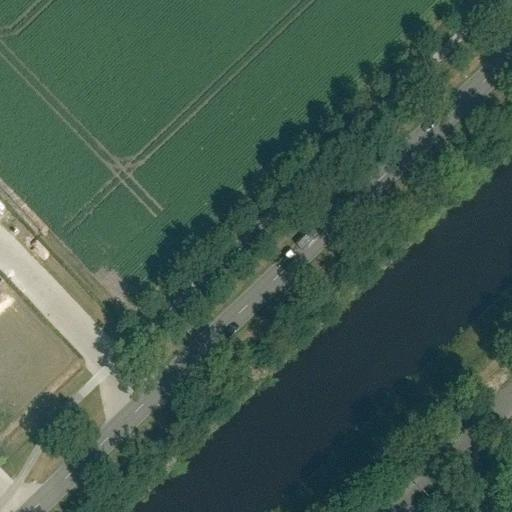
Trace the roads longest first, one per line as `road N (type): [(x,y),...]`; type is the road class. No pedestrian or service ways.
road 1 (tertiary): [(26,511),(511,54)]
road 2 (unclassified): [(393,511),(511,398)]
